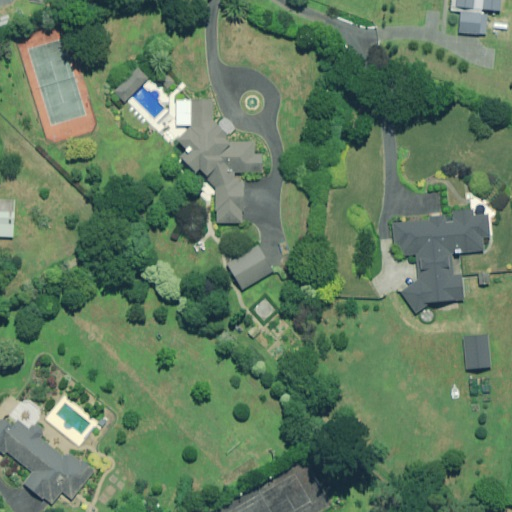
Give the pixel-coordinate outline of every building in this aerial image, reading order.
[(150,80),(142,71),(117,94),(125,103),(150,80)] [(186,152),(180,158),(196,174),(203,172),(215,182),(216,225),(243,225),(242,198),(246,198),(245,175),(265,174),(265,155),(256,155),(255,143),(234,143),(234,122),(214,122),(214,101),(177,102),(178,144),(186,152)] [(16,201),(0,200),(0,237),(15,238),(16,201)] [(432,306),(456,304),(455,296),(465,295),(463,276),(457,277),(455,252),(486,249),(485,237),(491,237),(489,217),(475,218),(474,207),(448,209),(448,215),(425,217),(425,220),(393,223),(397,263),(415,261),(417,282),(397,296),(414,319),(432,306)] [(274,272),(259,247),(228,266),(243,291),(274,272)] [(276,313),(266,301),(254,311),(264,323),(276,313)] [(492,369),(490,337),(466,339),(468,370),(492,369)] [(66,456),(39,435),(38,436),(10,415),(3,423),(0,420),(0,453),(5,457),(8,453),(33,472),(23,485),(54,508),(65,494),(71,499),(98,464),(86,455),(81,460),(70,451),(66,456)]
